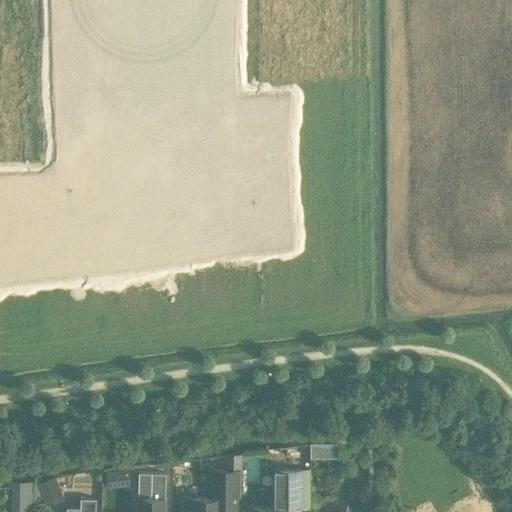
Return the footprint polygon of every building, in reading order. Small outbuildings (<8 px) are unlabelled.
[(0,0),(0,163),(45,163),(45,0),(0,0)] [(244,0),(245,87),(310,87),(310,0),(244,0)] [(318,456),(318,443),(318,442),(309,442),(309,443),(309,456),(318,456)] [(166,467),(150,466),(149,486),(165,487),(166,467)] [(107,486),(128,483),(127,468),(105,471),(107,486)] [(300,508),(300,468),(273,468),(272,507),(252,507),(251,511),(283,511),(283,508),(300,508)] [(183,496),(182,506),(182,511),(225,511),(225,507),(237,508),(238,469),(211,469),(210,497),(183,496)] [(54,476),(34,483),(34,497),(41,494),(45,504),(62,498),(59,488),(54,476)] [(137,495),(137,507),(136,511),(163,511),(164,496),(137,495)] [(66,506),(66,508),(65,511),(94,511),(95,498),(79,497),(79,507),(66,506)]
